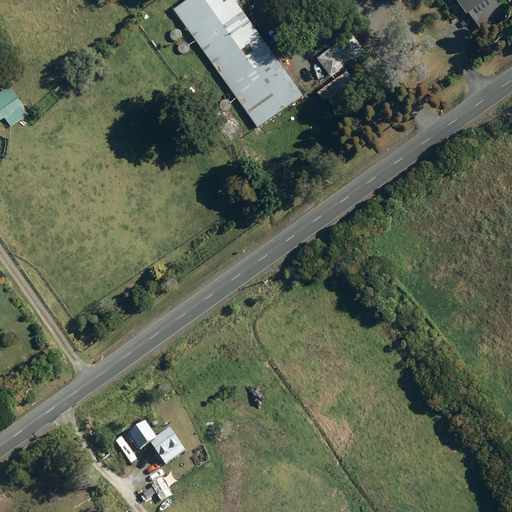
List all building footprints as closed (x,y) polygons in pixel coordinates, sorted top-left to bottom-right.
[(307,97),(237,0),(180,0),(173,5),(261,129),(307,97)] [(331,76),(366,51),(345,23),(311,48),(331,76)] [(360,90),(347,72),(318,93),(332,111),(360,90)] [(0,91),(0,117),(2,120),(4,118),(12,128),(30,113),(8,85),(0,91)] [(267,458),(234,402),(226,407),(232,416),(227,419),(232,427),(238,423),(247,437),(242,440),(249,453),(254,450),(260,461),(267,458)] [(186,450),(170,428),(157,438),(144,421),(127,433),(140,451),(150,444),(155,450),(139,461),(145,469),(160,458),(165,465),(186,450)] [(106,437),(97,443),(103,453),(99,456),(105,466),(119,457),(106,437)] [(197,504),(185,486),(169,497),(177,509),(172,511),(195,511),(192,508),(197,504)]
